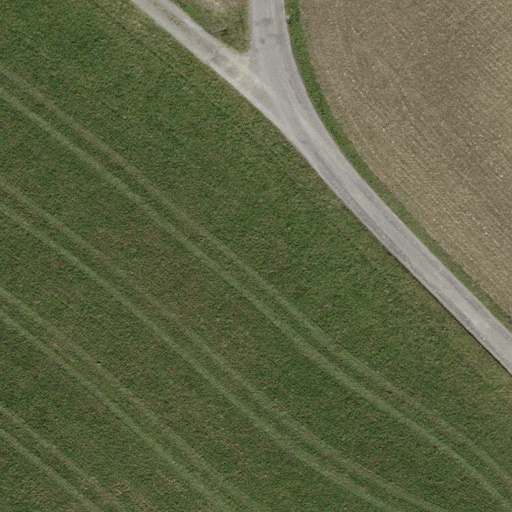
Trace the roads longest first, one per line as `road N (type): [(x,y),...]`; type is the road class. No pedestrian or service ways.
road 1 (track): [(511,352),(322,152),(292,88),(278,0)]
road 2 (track): [(322,152),(157,0)]
